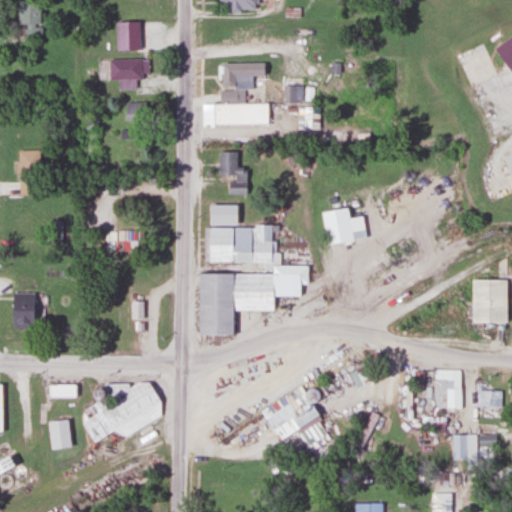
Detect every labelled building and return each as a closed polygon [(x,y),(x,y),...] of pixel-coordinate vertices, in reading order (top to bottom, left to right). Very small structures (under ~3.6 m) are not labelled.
[(40,0),(16,0),(16,24),(24,24),(24,39),(40,39),(40,0)] [(225,10),(255,10),(255,0),(217,0),(217,5),(225,5),(225,10)] [(137,22),(114,22),(114,50),(137,50),(137,22)] [(511,33),(492,48),(507,70),(511,65),(511,33)] [(117,89),(135,89),(135,76),(147,76),(147,59),(108,59),(107,81),(117,81),(117,89)] [(265,124),(265,104),(243,103),(243,89),(252,89),(252,76),(263,76),(263,63),(219,62),(219,88),(218,88),(218,104),(211,104),(211,124),(265,124)] [(299,102),(299,86),(282,86),(282,102),(299,102)] [(123,137),(145,137),(145,102),(123,102),(123,137)] [(38,150),(16,150),(17,194),(39,193),(38,150)] [(235,152),(217,151),(217,176),(229,176),(229,195),(245,195),(245,167),(235,167),(235,152)] [(511,151),(501,155),(511,184),(511,151)] [(361,211),(349,213),(348,208),(320,212),(324,245),(364,239),(361,211)] [(104,231),(104,251),(131,251),(131,231),(104,231)] [(470,322),(506,322),(506,279),(470,279),(470,322)] [(32,293),(10,293),(10,328),(32,328),(32,293)] [(460,369),(433,369),(433,408),(460,408),(460,369)] [(91,442),(123,425),(128,432),(158,416),(153,406),(157,403),(144,379),(121,392),(123,396),(108,405),(103,395),(114,388),(111,382),(89,394),(94,404),(76,414),(91,442)] [(74,397),(74,385),(46,385),(46,397),(74,397)] [(477,406),(501,406),(501,391),(477,390),(477,406)] [(305,422),(299,414),(287,422),(285,418),(271,428),(279,439),(305,422)] [(452,434),(452,460),(475,460),(475,434),(452,434)] [(478,435),(478,446),(494,445),(493,434),(478,435)] [(0,473),(13,467),(7,456),(0,459),(0,473)] [(432,493),(431,511),(449,511),(449,493),(432,493)] [(352,511),(380,511),(381,503),(353,503),(352,511)]
